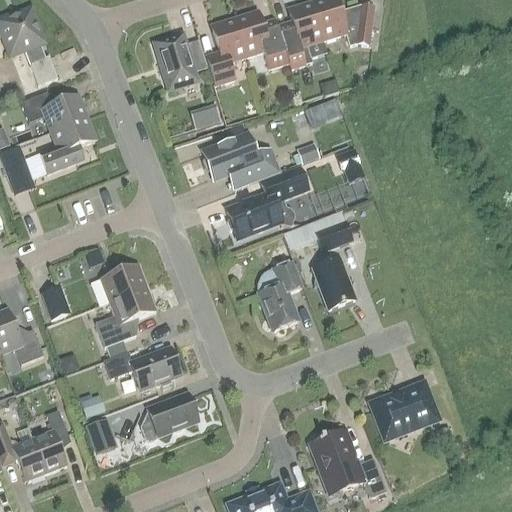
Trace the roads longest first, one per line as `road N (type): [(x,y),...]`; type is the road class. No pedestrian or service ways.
road 1 (residential): [(162,206),(225,366),(255,387)]
road 2 (residential): [(255,387),(251,426),(230,465),(116,511)]
road 3 (residential): [(93,28),(162,206)]
road 4 (residential): [(0,271),(162,206)]
road 5 (residential): [(255,387),(409,332)]
